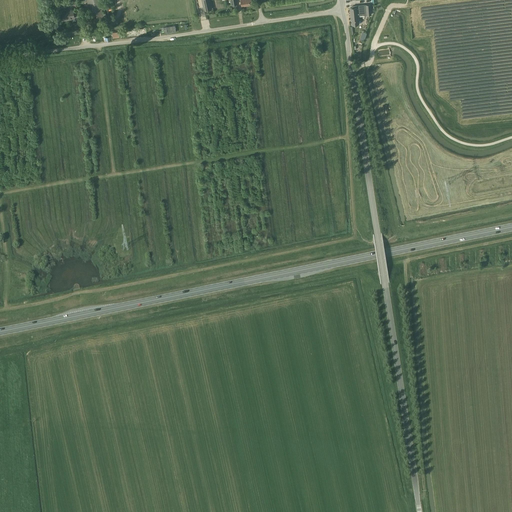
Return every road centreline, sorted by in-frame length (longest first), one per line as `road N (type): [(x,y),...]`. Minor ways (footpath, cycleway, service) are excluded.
road 1 (primary): [(511,227),(0,331)]
road 2 (tertiary): [(419,511),(343,11)]
road 3 (unclassified): [(252,24),(0,59)]
